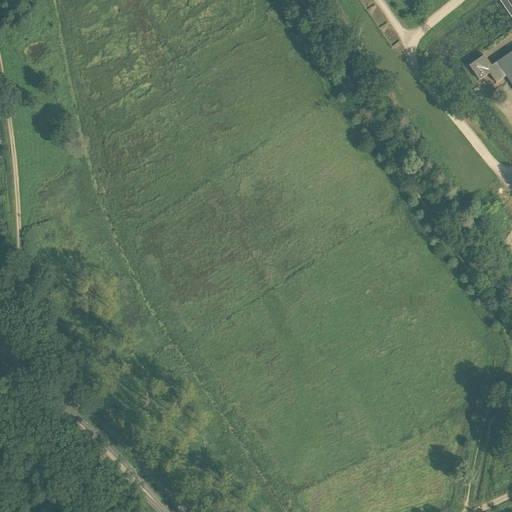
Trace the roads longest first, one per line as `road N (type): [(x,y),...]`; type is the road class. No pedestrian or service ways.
road 1 (track): [(25,366),(0,61)]
road 2 (tertiary): [(166,511),(25,366)]
